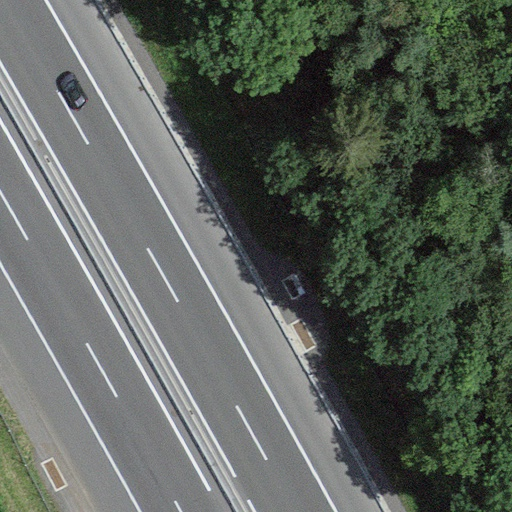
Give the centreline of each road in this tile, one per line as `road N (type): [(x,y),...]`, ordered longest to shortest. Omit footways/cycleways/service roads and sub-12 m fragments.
road 1 (motorway): [(295,511),(4,0)]
road 2 (motorway): [(0,192),(180,511)]
